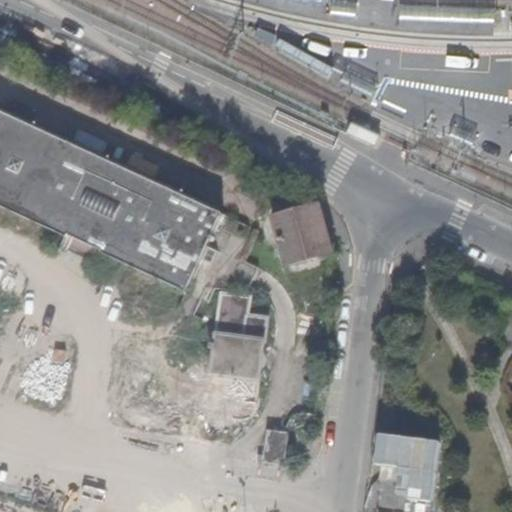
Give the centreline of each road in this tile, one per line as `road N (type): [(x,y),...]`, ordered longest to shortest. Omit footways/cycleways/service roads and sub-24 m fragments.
road 1 (unclassified): [(12,0),(385,191)]
road 2 (unclassified): [(336,511),(385,191)]
road 3 (unclassified): [(511,247),(385,191)]
